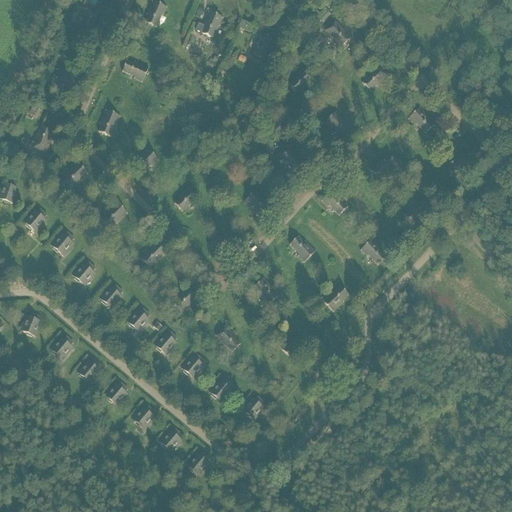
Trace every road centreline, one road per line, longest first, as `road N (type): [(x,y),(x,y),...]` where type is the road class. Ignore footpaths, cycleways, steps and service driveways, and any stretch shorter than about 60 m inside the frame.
road 1 (unclassified): [(506,169),(370,319),(366,373),(259,480),(51,298),(0,295)]
road 2 (unclassified): [(125,0),(72,132),(204,277),(231,277),(316,184),(355,155)]
road 3 (track): [(56,0),(0,130)]
road 4 (unclassified): [(506,169),(423,81)]
